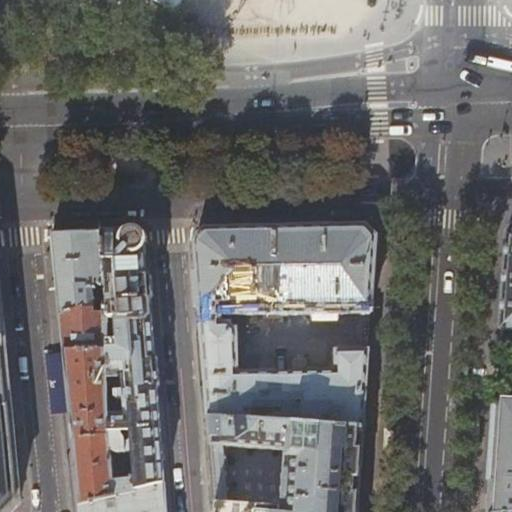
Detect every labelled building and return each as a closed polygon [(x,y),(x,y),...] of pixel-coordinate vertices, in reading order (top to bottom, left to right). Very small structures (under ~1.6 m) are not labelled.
[(377,237),(367,226),(329,227),(244,229),(206,229),(196,241),(205,357),(210,418),(239,420),(239,410),(248,409),(249,421),(364,429),(369,355),(369,351),(340,355),(339,376),(238,374),(235,330),(233,330),(231,328),(229,324),(220,324),(218,309),(373,308),(377,237)] [(109,299),(109,346),(109,374),(110,378),(133,377),(133,392),(122,392),(122,399),(133,400),(133,414),(120,415),(119,405),(114,405),(113,396),(110,396),(110,434),(132,433),(133,447),(134,469),(135,476),(135,477),(136,492),(165,485),(161,430),(151,306),(146,241),(135,231),(116,231),(112,232),(104,232),(109,299)] [(64,350),(109,346),(109,299),(104,232),(75,232),(53,233),(60,305),(64,350)] [(511,232),(508,232),(500,346),(511,346),(511,232)] [(0,511),(10,511),(20,501),(18,484),(5,345),(0,295),(0,511)] [(109,374),(109,346),(64,350),(67,378),(76,472),(79,505),(136,492),(135,477),(133,477),(133,479),(116,481),(113,451),(114,452),(114,453),(115,454),(116,454),(117,454),(128,453),(129,453),(129,452),(131,451),(131,450),(132,449),(133,447),(132,433),(110,434),(110,396),(110,386),(99,387),(98,375),(109,374)] [(511,511),(511,407),(496,406),(488,511),(511,511)] [(239,420),(210,418),(214,475),(216,511),(358,511),(360,484),(364,429),(249,421),(239,420)] [(136,492),(79,505),(79,511),(167,511),(165,485),(136,492)]
